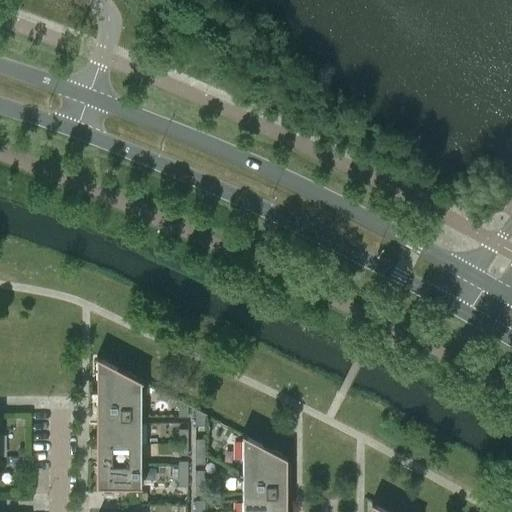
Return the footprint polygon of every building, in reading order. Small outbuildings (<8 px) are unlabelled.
[(142,379),(96,355),(96,423),(140,422),(140,380),(141,381),(142,379)] [(178,400),(178,416),(187,416),(187,405),(178,400)] [(204,414),(194,409),(194,425),(204,425),(204,414)] [(140,422),(96,423),(96,443),(140,443),(140,422)] [(178,428),(178,441),(187,441),(187,428),(178,428)] [(286,456),(241,432),(241,433),(242,434),(242,500),(286,500),(286,456)] [(204,438),(194,438),(195,451),(204,451),(204,438)] [(187,441),(178,441),(178,454),(187,454),(187,441)] [(140,443),(96,443),(96,464),(140,464),(140,443)] [(204,451),(195,451),(195,463),(204,463),(204,451)] [(178,460),(178,464),(178,473),(187,473),(187,460),(178,460)] [(140,464),(96,464),(96,485),(141,485),(141,484),(140,484),(140,464)] [(204,469),(194,469),(195,482),(204,481),(204,469)] [(187,473),(178,473),(178,485),(187,485),(187,473)] [(204,481),(195,482),(195,495),(204,494),(204,481)] [(204,511),(204,499),(195,499),(194,511),(204,511)] [(285,511),(286,500),(242,500),(241,511),(285,511)] [(391,511),(371,501),(370,511),(391,511)]
